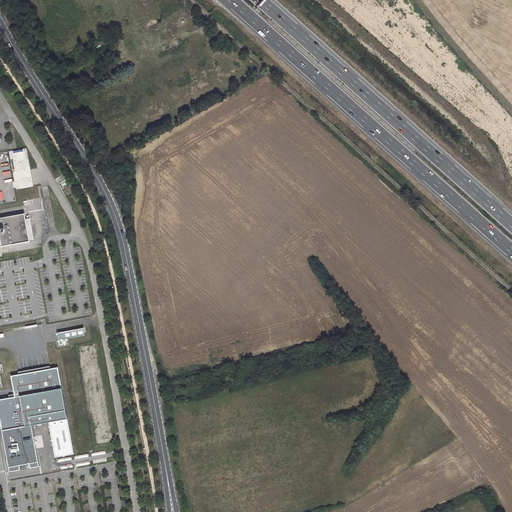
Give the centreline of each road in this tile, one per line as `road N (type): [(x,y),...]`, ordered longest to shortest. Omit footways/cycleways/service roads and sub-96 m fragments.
road 1 (tertiary): [(0,22),(112,208),(173,511)]
road 2 (track): [(191,0),(511,290)]
road 3 (motorway): [(230,0),(511,250)]
road 4 (motorway): [(511,225),(259,0)]
road 5 (track): [(282,0),(488,184),(494,179)]
road 6 (track): [(511,111),(418,0)]
